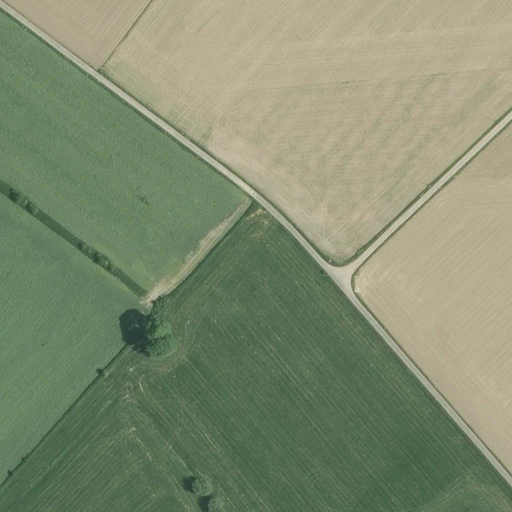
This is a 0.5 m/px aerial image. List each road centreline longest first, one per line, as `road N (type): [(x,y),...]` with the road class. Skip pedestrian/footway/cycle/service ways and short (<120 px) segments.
road 1 (residential): [(0,4),(259,199),(320,262)]
road 2 (unclassified): [(320,262),(511,482)]
